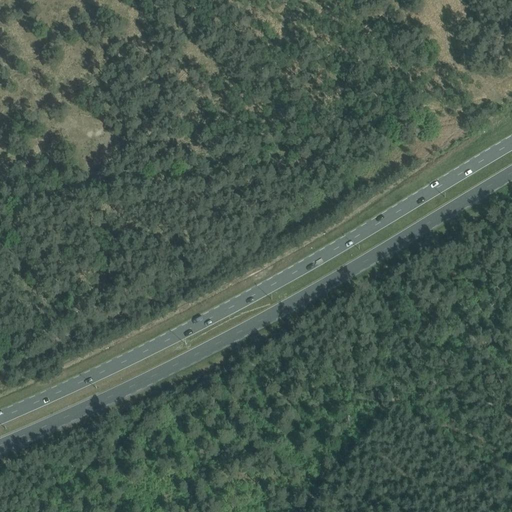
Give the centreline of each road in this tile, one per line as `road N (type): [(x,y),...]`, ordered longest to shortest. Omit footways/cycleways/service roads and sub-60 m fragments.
road 1 (primary): [(511,140),(240,300),(0,414)]
road 2 (primary): [(0,446),(251,326),(511,176)]
